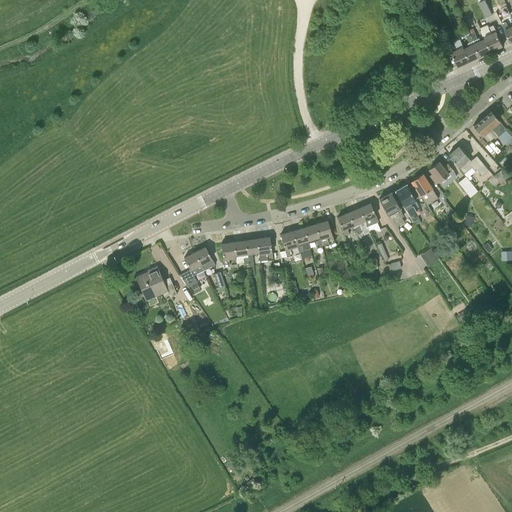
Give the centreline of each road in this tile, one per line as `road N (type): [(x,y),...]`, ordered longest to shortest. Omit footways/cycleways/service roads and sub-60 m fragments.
road 1 (residential): [(238,221),(366,185),(466,114)]
road 2 (tertiary): [(223,191),(452,82)]
road 3 (tertiary): [(0,306),(223,191)]
road 4 (track): [(317,145),(298,77),(304,0)]
